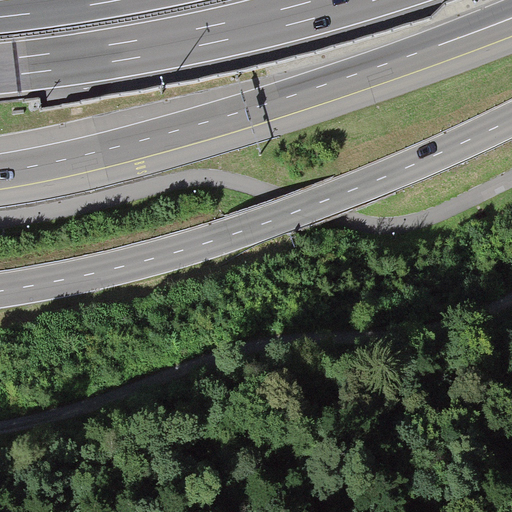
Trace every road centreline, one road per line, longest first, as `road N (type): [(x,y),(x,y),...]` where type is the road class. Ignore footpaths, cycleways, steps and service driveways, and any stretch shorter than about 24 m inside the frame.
road 1 (motorway): [(0,291),(212,241),(511,119)]
road 2 (track): [(0,420),(134,382),(465,323),(511,293)]
road 3 (primary): [(0,180),(250,118),(441,53)]
road 4 (motorway): [(0,68),(190,38),(345,0)]
